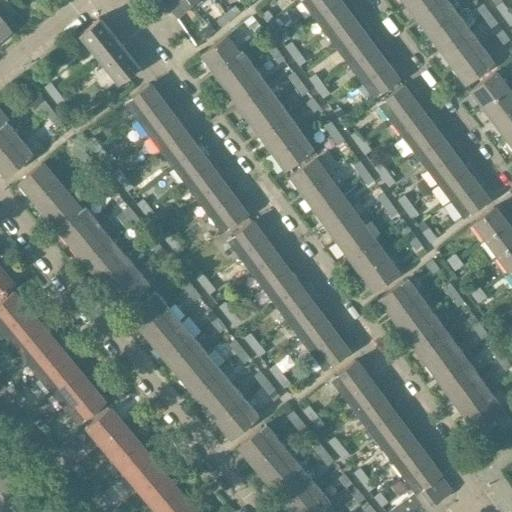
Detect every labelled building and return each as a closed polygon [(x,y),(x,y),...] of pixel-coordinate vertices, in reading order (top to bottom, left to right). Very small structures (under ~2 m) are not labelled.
[(5,0),(0,0),(0,4),(3,9),(9,4),(5,0)] [(190,4),(186,0),(161,0),(176,17),(176,16),(190,4)] [(333,0),(299,0),(312,16),(333,0)] [(338,0),(333,0),(312,16),(323,32),(348,13),(338,0)] [(406,0),(404,2),(416,17),(439,0),(406,0)] [(446,0),(439,0),(416,17),(428,34),(457,13),(446,0)] [(267,10),(262,2),(255,8),(267,23),(273,19),(267,10)] [(501,2),(495,6),(502,16),(508,12),(501,2)] [(16,12),(9,4),(3,9),(10,17),(16,12)] [(489,13),(482,4),(476,8),(483,17),(489,13)] [(234,6),(225,13),(230,19),(239,11),(234,6)] [(284,11),(273,19),(278,26),(289,17),(284,11)] [(511,23),(511,16),(508,12),(502,16),(510,26),(511,23)] [(216,21),(220,26),(230,19),(225,13),(216,21)] [(360,29),(348,13),(323,32),(335,48),(360,29)] [(457,13),(428,34),(440,50),(468,28),(457,13)] [(496,23),(489,13),(483,17),(490,27),(496,23)] [(0,36),(9,29),(0,18),(0,36)] [(118,43),(98,18),(97,18),(97,19),(80,33),(79,33),(78,33),(98,59),(118,43)] [(278,26),(273,19),(267,23),(275,34),(281,29),(278,26)] [(249,25),(254,32),(258,37),(264,33),(255,21),(249,25)] [(199,31),(205,38),(214,31),(209,24),(199,31)] [(468,28),(440,50),(452,66),(480,45),(468,28)] [(360,29),(335,48),(347,64),(372,45),(360,29)] [(508,39),(501,30),(495,34),(502,44),(508,39)] [(225,36),(200,54),(213,71),(237,53),(225,36)] [(276,49),(269,40),(263,44),(270,53),(276,49)] [(290,42),(284,46),(291,55),(297,51),(290,42)] [(138,68),(118,43),(98,59),(118,83),(119,83),(119,82),(137,68),(138,68)] [(372,45),(347,64),(359,80),(384,61),(372,45)] [(480,45),(452,66),(465,83),(489,65),(488,65),(493,62),(480,45)] [(283,59),(276,49),(270,53),(277,63),(283,59)] [(237,53),(213,71),(224,87),(253,66),(241,50),(237,53)] [(297,51),(291,55),(298,65),(304,61),(297,51)] [(384,61),(359,80),(372,97),(376,93),(376,94),(397,78),(384,61)] [(253,66),(224,87),(236,103),(264,82),(253,66)] [(470,89),(482,106),(506,88),(494,71),(470,89)] [(299,81),(293,72),(287,76),(294,85),(299,81)] [(314,74),(308,78),(315,87),(321,83),(314,74)] [(307,91),(299,81),(294,85),(301,95),(307,91)] [(264,82),(236,103),(248,119),(276,98),(264,82)] [(44,87),(51,97),(57,92),(49,83),(44,87)] [(124,102),(136,119),(161,101),(148,83),(127,99),(128,99),(124,102)] [(328,93),(321,83),(315,87),(322,97),(328,93)] [(377,104),(389,120),(414,102),(402,85),(381,100),(381,101),(377,104)] [(511,95),(506,88),(482,106),(494,122),(511,108),(511,95)] [(64,101),(57,92),(51,97),(58,106),(64,101)] [(276,98),(248,119),(260,135),(288,114),(276,98)] [(312,98),(306,102),(313,112),(319,107),(312,98)] [(38,105),(46,115),(51,110),(44,101),(38,105)] [(174,118),(161,101),(136,119),(149,136),(174,118)] [(414,102),(389,120),(401,136),(426,118),(414,102)] [(345,117),(338,107),(332,111),(340,121),(345,117)] [(511,108),(494,122),(506,138),(511,133),(511,108)] [(58,119),(51,110),(46,115),(53,124),(58,119)] [(288,114),(260,135),(271,151),(300,131),(288,114)] [(185,133),(174,118),(149,136),(160,151),(185,133)] [(426,118),(401,136),(413,152),(438,134),(426,118)] [(5,121),(0,125),(0,153),(19,138),(6,121),(5,121)] [(323,125),(330,135),(336,131),(329,121),(323,125)] [(300,131),(271,151),(284,169),(308,151),(312,148),(300,131)] [(343,140),(336,131),(330,135),(337,145),(343,140)] [(350,135),(357,144),(362,140),(356,131),(350,135)] [(198,150),(185,133),(160,151),(173,169),(198,150)] [(438,134),(413,152),(425,168),(450,150),(438,134)] [(86,141),(94,151),(100,146),(92,136),(86,141)] [(19,138),(0,153),(0,169),(5,176),(28,156),(32,153),(19,138)] [(370,150),(362,140),(357,144),(364,154),(370,150)] [(72,148),(80,158),(85,153),(78,144),(72,148)] [(107,155),(100,146),(94,151),(101,160),(107,155)] [(209,165),(198,150),(173,169),(184,183),(209,165)] [(450,150),(425,168),(437,184),(462,166),(450,150)] [(93,163),(85,153),(80,158),(87,167),(93,163)] [(289,175),(301,192),(325,174),(313,158),(289,175)] [(353,165),(359,174),(365,169),(358,161),(353,165)] [(18,182),(31,198),(54,179),(41,162),(18,182)] [(373,167),(380,176),(386,172),(379,163),(373,167)] [(221,181),(209,165),(184,183),(196,200),(221,181)] [(462,166),(437,184),(449,200),(474,182),(462,166)] [(111,172),(119,182),(125,178),(117,168),(111,172)] [(373,180),(365,169),(359,174),(367,184),(373,180)] [(394,182),(386,172),(380,176),(388,186),(394,182)] [(325,174),(301,192),(312,208),(337,190),(325,174)] [(97,180),(105,189),(110,184),(103,175),(97,180)] [(125,178),(119,182),(126,191),(132,187),(125,178)] [(54,179),(31,198),(44,213),(67,194),(54,179)] [(233,197),(221,181),(196,200),(208,216),(233,197)] [(474,182),(449,200),(461,217),(466,214),(487,199),(474,182)] [(118,194),(110,184),(105,189),(112,198),(118,194)] [(337,190),(312,208),(324,224),(349,206),(337,190)] [(376,197),(383,206),(389,202),(382,193),(376,197)] [(67,194),(44,213),(57,228),(80,209),(67,194)] [(397,199),(404,209),(410,204),(403,195),(397,199)] [(245,213),(233,197),(208,216),(220,232),(224,229),(245,213)] [(142,199),(136,204),(144,214),(150,209),(142,199)] [(396,212),(389,202),(383,206),(390,216),(396,212)] [(417,214),(410,204),(404,209),(412,218),(417,214)] [(80,209),(57,228),(70,244),(97,222),(84,206),(80,209)] [(122,211),(129,220),(135,216),(128,206),(122,211)] [(349,206),(324,224),(336,240),(360,222),(349,206)] [(472,222),(484,239),(505,224),(493,207),(472,222)] [(157,218),(150,209),(144,214),(151,222),(157,218)] [(143,225),(135,216),(129,220),(137,230),(143,225)] [(395,223),(395,224),(403,234),(409,229),(401,218),(395,223)] [(226,240),(239,257),(264,239),(251,221),(230,236),(226,240)] [(97,222),(70,244),(82,259),(109,237),(97,222)] [(360,222),(336,240),(348,257),(373,239),(360,222)] [(511,232),(505,224),(484,239),(496,255),(511,242),(511,232)] [(428,228),(422,232),(429,242),(435,238),(428,228)] [(161,235),(169,244),(175,240),(167,230),(161,235)] [(414,236),(408,240),(415,249),(421,245),(414,236)] [(109,237),(82,259),(95,275),(122,253),(109,237)] [(147,242),(155,252),(160,247),(153,238),(147,242)] [(264,239),(239,257),(251,274),(276,255),(264,239)] [(373,239),(348,257),(360,273),(384,255),(373,239)] [(182,249),(175,240),(169,244),(176,254),(182,249)] [(511,242),(496,255),(508,271),(511,268),(511,242)] [(168,256),(160,247),(155,252),(162,261),(168,256)] [(446,259),(450,264),(459,258),(455,252),(446,259)] [(122,253),(95,275),(108,290),(135,268),(122,253)] [(276,255),(251,274),(263,289),(288,271),(276,255)] [(384,255),(360,273),(373,290),(397,273),(384,255)] [(459,258),(450,264),(455,270),(464,264),(459,258)] [(431,259),(425,263),(432,273),(438,269),(431,259)] [(0,267),(0,294),(13,283),(0,267)] [(135,268),(108,290),(122,306),(145,287),(144,287),(148,284),(135,268)] [(193,275),(202,286),(207,281),(199,271),(193,275)] [(288,271),(263,289),(275,305),(300,287),(288,271)] [(184,277),(178,282),(186,291),(192,287),(184,277)] [(378,298),(390,315),(419,294),(407,278),(403,280),(402,280),(378,298)] [(214,289),(207,281),(202,286),(208,294),(214,289)] [(443,287),(449,296),(455,292),(448,283),(443,287)] [(473,297),(482,291),(477,285),(469,292),(473,297)] [(192,287),(186,291),(193,300),(199,296),(192,287)] [(300,287),(275,305),(287,321),(312,303),(300,287)] [(127,313),(140,329),(167,306),(154,290),(150,294),(150,293),(127,313)] [(486,296),(482,291),(473,297),(477,303),(486,296)] [(0,302),(0,330),(26,308),(13,292),(0,302)] [(463,302),(455,292),(449,296),(457,306),(463,302)] [(419,294),(390,315),(402,331),(430,310),(419,294)] [(224,302),(218,306),(227,317),(232,312),(224,302)] [(312,303),(287,321),(299,337),(324,319),(312,303)] [(167,306),(140,329),(153,345),(180,322),(167,306)] [(26,308),(0,330),(0,331),(12,346),(39,323),(26,308)] [(203,313),(211,322),(217,318),(209,308),(203,313)] [(430,310),(402,331),(414,347),(442,326),(430,310)] [(239,320),(232,312),(227,317),(233,325),(239,320)] [(472,315),(466,319),(473,329),(479,324),(472,315)] [(499,330),(508,323),(503,317),(494,324),(499,330)] [(224,327),(217,318),(211,322),(218,331),(224,327)] [(324,319),(299,337),(310,353),(335,335),(324,319)] [(180,322),(153,345),(166,359),(193,337),(180,322)] [(39,323),(12,346),(25,362),(52,339),(39,323)] [(486,334),(479,324),(473,329),(480,338),(486,334)] [(442,326),(414,347),(426,363),(454,343),(442,326)] [(243,338),(251,348),(257,344),(249,333),(243,338)] [(335,335),(310,353),(322,369),(326,366),(327,366),(347,351),(335,335)] [(193,337),(166,359),(179,375),(206,353),(193,337)] [(52,339),(25,362),(37,376),(64,354),(52,339)] [(228,344),(236,354),(242,350),(234,340),(228,344)] [(454,343),(426,363),(438,380),(466,359),(454,343)] [(257,344),(251,348),(258,356),(264,352),(257,344)] [(490,351),(497,361),(503,356),(496,347),(490,351)] [(249,358),(242,350),(236,354),(243,363),(249,358)] [(206,353),(179,375),(192,391),(219,368),(206,353)] [(64,354),(37,376),(50,392),(77,369),(64,354)] [(510,366),(503,356),(497,361),(504,371),(510,366)] [(466,359),(438,380),(449,396),(478,375),(466,359)] [(329,379),(341,395),(366,376),(354,360),(333,375),(333,376),(329,379)] [(268,369),(276,379),(282,374),(274,364),(268,369)] [(219,368),(192,391),(204,406),(232,384),(219,368)] [(77,369),(50,392),(62,407),(90,384),(77,369)] [(253,375),(261,385),(267,381),(259,371),(253,375)] [(289,383),(282,374),(276,379),(283,388),(289,383)] [(478,375),(449,396),(461,412),(490,391),(478,375)] [(366,376),(341,395),(353,411),(378,392),(366,376)] [(274,390),(267,381),(261,385),(268,394),(274,390)] [(11,383),(5,388),(13,397),(18,392),(11,383)] [(90,384),(62,407),(76,424),(103,401),(90,384)] [(232,384),(204,406),(217,421),(244,399),(232,384)] [(490,391),(461,412),(474,429),(498,411),(502,408),(490,391)] [(26,401),(18,392),(13,397),(20,406),(26,401)] [(378,392),(353,411),(365,427),(390,409),(378,392)] [(244,399),(217,421),(230,438),(254,419),(253,418),(257,415),(244,399)] [(302,410),(309,419),(315,414),(308,406),(302,410)] [(85,427),(98,442),(122,423),(109,407),(85,427)] [(42,415),(39,418),(36,414),(31,418),(38,427),(44,423),(54,414),(49,408),(41,414),(42,415)] [(390,409),(365,427),(378,444),(403,425),(390,409)] [(286,415),(294,425),(300,421),(292,411),(286,415)] [(323,424),(315,414),(309,419),(317,429),(323,424)] [(300,421),(294,425),(301,434),(307,429),(300,421)] [(51,432),(44,423),(38,427),(46,437),(51,432)] [(122,423),(98,442),(112,458),(135,439),(122,423)] [(237,446),(251,462),(278,439),(264,424),(261,427),(260,426),(237,446)] [(403,425),(378,444),(389,459),(414,441),(403,425)] [(327,441),(335,450),(341,446),(333,436),(327,441)] [(135,439),(112,458),(124,473),(147,454),(135,439)] [(278,439),(251,462),(264,478),(291,455),(278,439)] [(414,441),(389,459),(401,476),(426,457),(414,441)] [(312,446),(320,457),(326,452),(317,442),(312,446)] [(63,445),(57,450),(65,460),(71,455),(63,445)] [(348,455),(341,446),(335,450),(343,459),(348,455)] [(332,460),(326,452),(320,457),(327,465),(332,460)] [(147,454),(124,473),(137,489),(160,469),(147,454)] [(291,455),(264,478),(277,493),(304,470),(291,455)] [(414,492),(439,474),(426,457),(401,476),(414,492)] [(76,462),(70,467),(78,476),(84,471),(76,462)] [(359,468),(353,472),(360,481),(366,476),(359,468)] [(160,469),(137,489),(151,505),(174,486),(160,469)] [(304,470),(277,493),(289,508),(316,486),(304,470)] [(343,473),(337,478),(345,487),(351,483),(343,473)] [(439,474),(414,492),(386,511),(409,511),(423,503),(425,507),(424,507),(425,509),(451,490),(450,489),(447,490),(437,476),(439,474)] [(366,476),(360,481),(368,491),(374,486),(366,476)] [(88,488),(95,497),(101,492),(94,484),(88,488)] [(174,486),(151,505),(156,511),(172,511),(186,501),(174,486)] [(292,511),(316,511),(325,504),(329,501),(316,486),(289,508),(292,511)] [(358,503),(364,498),(355,489),(350,493),(358,503)] [(109,502),(101,492),(95,497),(103,507),(109,502)] [(379,492),(373,497),(381,506),(386,502),(379,492)] [(195,511),(186,501),(172,511),(195,511)]
